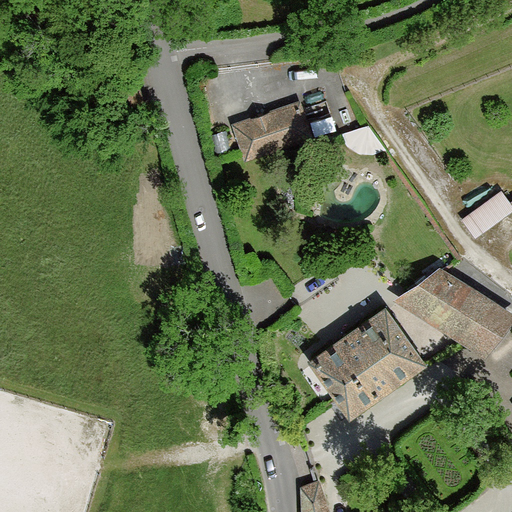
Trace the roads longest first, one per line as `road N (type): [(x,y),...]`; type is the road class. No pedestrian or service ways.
road 1 (tertiary): [(160,52),(284,511)]
road 2 (track): [(511,277),(468,247),(373,96),(377,75),(394,61),(511,5)]
road 3 (residential): [(160,52),(365,26),(435,0)]
road 4 (track): [(375,80),(250,85)]
